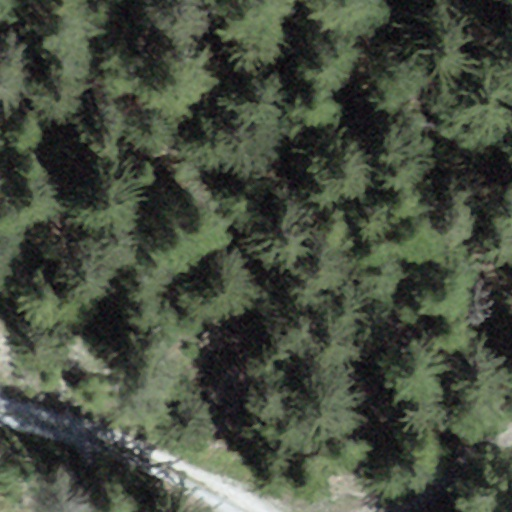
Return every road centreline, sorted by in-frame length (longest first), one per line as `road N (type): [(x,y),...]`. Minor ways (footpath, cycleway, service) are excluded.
road 1 (track): [(0,409),(91,434),(262,511)]
road 2 (track): [(390,511),(511,434)]
